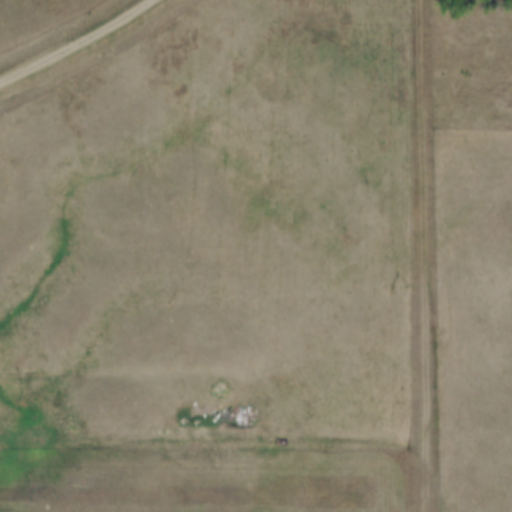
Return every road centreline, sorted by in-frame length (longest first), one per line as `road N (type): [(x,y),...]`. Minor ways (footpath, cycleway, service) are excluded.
road 1 (track): [(511,449),(137,487),(0,477)]
road 2 (track): [(0,376),(135,376),(228,364)]
